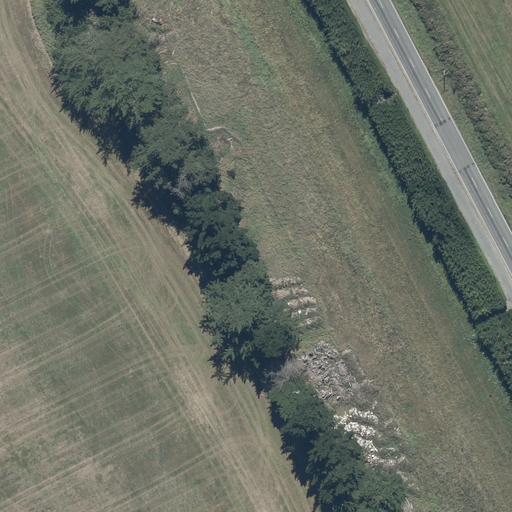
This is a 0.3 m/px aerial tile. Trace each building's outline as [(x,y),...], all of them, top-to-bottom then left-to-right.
[(142,29),(149,7),(158,26),(195,7),(191,0),(147,0),(146,1),(143,0),(123,0),(117,21),(142,29)] [(188,27),(173,35),(176,42),(191,34),(188,27)] [(221,74),(206,81),(214,98),(230,91),(229,89),(230,89),(229,87),(232,85),(228,77),(224,79),(221,74)] [(233,100),(190,123),(200,142),(202,141),(214,163),(255,142),(233,100)] [(444,362),(438,354),(430,359),(431,360),(424,365),(434,368),(439,365),(442,368),(444,367),(442,364),(444,362)] [(414,368),(403,374),(417,402),(427,397),(423,390),(442,381),(436,368),(419,376),(414,368)] [(377,410),(371,412),(383,435),(399,426),(396,420),(401,418),(398,413),(395,415),(389,404),(383,407),(375,391),(380,389),(373,376),(359,383),(366,395),(368,394),(369,396),(370,399),(371,398),(377,410)] [(393,389),(388,391),(394,407),(404,404),(399,391),(394,393),(393,389)]
